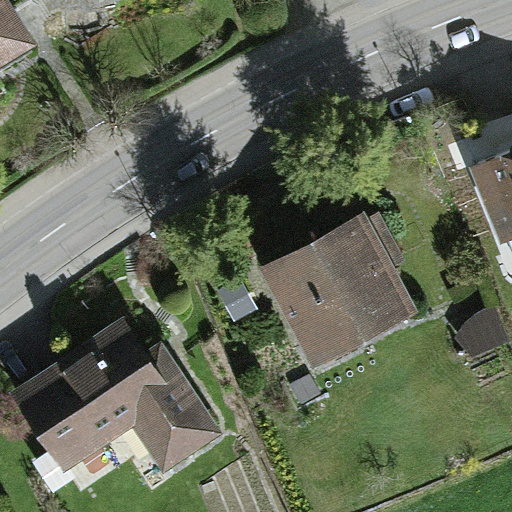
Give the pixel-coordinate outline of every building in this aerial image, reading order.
[(0,0),(0,83),(3,82),(0,77),(0,65),(31,47),(25,37),(8,8),(21,0),(0,0)] [(25,37),(84,0),(21,0),(8,8),(25,37)] [(464,92),(408,114),(426,156),(481,134),(464,92)] [(367,132),(391,191),(434,174),(426,156),(408,114),(367,132)] [(511,147),(477,161),(505,230),(511,227),(511,147)] [(363,324),(405,301),(359,218),(273,264),(325,361),(370,337),(363,324)] [(125,320),(17,392),(63,459),(149,402),(172,436),(155,448),(166,464),(217,430),(170,359),(158,368),(125,320)]
